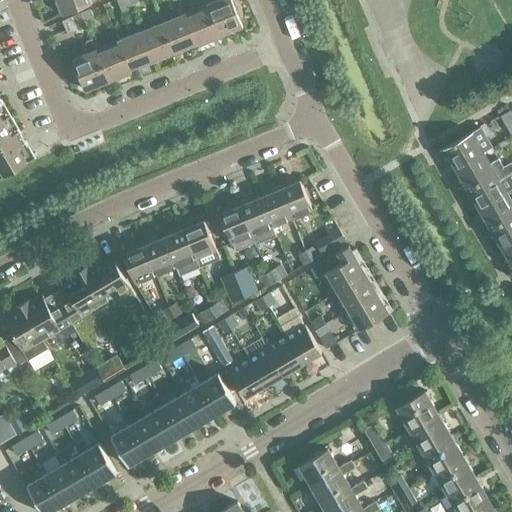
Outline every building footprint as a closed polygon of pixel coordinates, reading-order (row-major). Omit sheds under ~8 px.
[(92,0),(58,0),(63,12),(92,0)] [(129,0),(119,0),(123,9),(132,5),(129,0)] [(213,0),(207,3),(220,34),(243,24),(240,19),(241,15),(241,11),(240,7),(239,4),(236,1),(234,0),(213,0)] [(187,11),(200,42),(220,34),(207,3),(187,11)] [(90,8),(81,11),(86,25),(95,21),(90,8)] [(81,11),(72,15),(77,28),(86,25),(81,11)] [(165,20),(178,51),(200,42),(187,11),(165,20)] [(142,29),(155,60),(178,51),(165,20),(142,29)] [(142,29),(119,38),(132,70),(155,60),(142,29)] [(109,79),(96,48),(92,37),(87,39),(85,43),(85,48),(87,52),(73,57),(75,63),(74,67),(74,71),(75,74),(77,78),(80,80),(83,83),(86,88),(109,79)] [(119,38),(96,48),(109,79),(132,70),(119,38)] [(0,176),(35,156),(0,95),(0,176)] [(452,155),(459,167),(494,145),(482,125),(446,146),(451,155),(452,155)] [(492,162),(486,151),(459,167),(465,177),(464,178),(469,186),(511,161),(511,160),(506,165),(501,156),(492,162)] [(511,172),(511,161),(469,186),(474,195),(475,194),(482,205),(511,187),(511,176),(510,173),(511,172)] [(290,178),(279,182),(293,217),(313,208),(300,179),(292,182),(290,178)] [(293,217),(279,182),(266,188),(268,192),(260,195),(272,225),(293,217)] [(511,188),(511,187),(482,205),(489,217),(488,217),(493,226),(511,214),(511,195),(509,190),(511,188)] [(250,194),(239,199),(255,240),(257,243),(276,235),(260,195),(252,199),(250,194)] [(255,240),(239,199),(226,204),(228,209),(219,212),(232,242),(233,242),(235,248),(255,240)] [(511,214),(493,226),(498,234),(499,233),(505,245),(511,240),(511,214)] [(194,218),(182,222),(196,257),(217,248),(204,219),(196,222),(194,218)] [(196,257),(182,222),(170,228),(172,232),(164,235),(176,265),(180,275),(200,266),(196,257)] [(315,241),(322,252),(346,238),(339,227),(315,241)] [(154,234),(142,239),(156,273),(176,265),(164,235),(156,239),(154,234)] [(156,273),(142,239),(130,244),(132,249),(123,252),(136,282),(156,273)] [(312,244),(306,248),(312,258),(318,254),(312,244)] [(337,288),(365,271),(349,244),(311,268),(316,277),(327,271),(337,288)] [(312,258),(306,248),(298,253),(304,263),(312,258)] [(89,263),(81,267),(103,303),(108,311),(136,294),(116,260),(105,266),(101,259),(91,265),(89,263)] [(235,270),(245,295),(259,290),(249,265),(235,270)] [(73,275),(63,281),(75,301),(65,307),(79,329),(88,345),(96,345),(96,318),(108,311),(103,303),(81,267),(72,273),(73,275)] [(275,267),(268,271),(274,281),(281,277),(275,267)] [(232,301),(245,295),(235,270),(222,276),(232,301)] [(274,281),(268,271),(261,275),(267,285),(274,281)] [(337,288),(348,307),(376,290),(365,271),(337,288)] [(263,294),(270,304),(276,300),(270,289),(263,294)] [(348,307),(361,328),(389,311),(376,290),(348,307)] [(30,297),(22,302),(43,338),(54,331),(57,337),(62,338),(79,329),(65,307),(54,314),(42,294),(32,300),(30,297)] [(256,298),(262,309),(270,304),(263,294),(256,298)] [(222,298),(215,302),(221,312),(228,308),(222,298)] [(176,301),(170,305),(176,315),(182,311),(176,301)] [(43,338),(22,302),(13,307),(14,310),(4,316),(16,336),(6,342),(19,363),(48,346),(43,338)] [(221,312),(215,302),(197,313),(204,323),(221,312)] [(176,315),(170,305),(162,309),(168,320),(176,315)] [(192,311),(167,325),(174,337),(199,323),(192,311)] [(226,316),(231,327),(239,323),(233,312),(226,316)] [(326,322),(322,315),(311,322),(316,328),(326,322)] [(231,327),(226,316),(218,321),(224,331),(231,327)] [(330,329),(326,322),(316,328),(320,336),(330,329)] [(288,334),(304,362),(322,351),(305,323),(288,334)] [(213,326),(204,331),(210,341),(219,336),(213,326)] [(137,331),(124,339),(129,349),(142,341),(137,331)] [(270,344),(287,372),(304,362),(288,334),(270,344)] [(0,337),(0,376),(20,365),(19,363),(6,342),(5,341),(2,336),(0,337)] [(191,338),(178,345),(183,353),(196,346),(191,338)] [(250,357),(266,384),(287,372),(270,344),(250,357)] [(183,353),(178,345),(165,353),(170,361),(183,353)] [(228,351),(219,356),(224,365),(234,360),(228,351)] [(250,357),(230,368),(246,396),(266,384),(250,357)] [(156,359),(143,366),(148,374),(161,367),(156,359)] [(148,374),(143,366),(130,374),(135,382),(148,374)] [(236,402),(218,372),(201,382),(218,412),(236,402)] [(79,375),(70,381),(79,396),(89,389),(79,375)] [(121,380),(108,387),(113,396),(126,388),(121,380)] [(218,412),(201,382),(183,393),(200,423),(218,412)] [(113,396),(108,387),(95,395),(100,403),(113,396)] [(397,407),(410,429),(439,412),(426,390),(397,407)] [(183,393),(165,403),(182,433),(200,423),(183,393)] [(182,433),(165,403),(147,414),(164,444),(182,433)] [(73,409),(60,417),(65,425),(78,417),(73,409)] [(451,433),(439,412),(410,429),(422,450),(451,433)] [(20,413),(11,418),(19,431),(28,426),(20,413)] [(164,444),(147,414),(129,424),(147,454),(164,444)] [(65,425),(60,417),(47,424),(52,432),(65,425)] [(365,429),(377,449),(387,443),(375,423),(365,429)] [(147,454),(129,424),(111,435),(129,465),(147,454)] [(38,430),(25,438),(30,446),(43,438),(38,430)] [(464,454),(451,433),(422,450),(435,471),(464,454)] [(25,438),(12,445),(17,453),(30,446),(25,438)] [(117,471),(99,441),(81,452),(99,482),(117,471)] [(393,453),(387,443),(377,449),(383,459),(393,453)] [(329,448),(300,465),(315,490),(344,473),(356,466),(352,460),(340,466),(329,448)] [(99,482),(81,452),(63,463),(81,493),(99,482)] [(476,476),(464,454),(435,471),(448,493),(476,476)] [(81,493),(63,463),(45,473),(63,503),(81,493)] [(47,511),(63,503),(45,473),(27,484),(43,511),(47,511)] [(352,487),(344,473),(315,490),(327,511),(356,494),(368,487),(364,480),(352,487)] [(394,479),(401,491),(409,487),(401,475),(394,479)] [(463,511),(489,497),(476,476),(448,493),(459,511),(463,511)] [(416,500),(409,487),(401,491),(409,504),(416,500)] [(356,494),(327,511),(371,511),(380,507),(376,500),(364,507),(356,494)] [(497,511),(489,497),(463,511),(497,511)] [(245,511),(238,500),(217,511),(245,511)]
